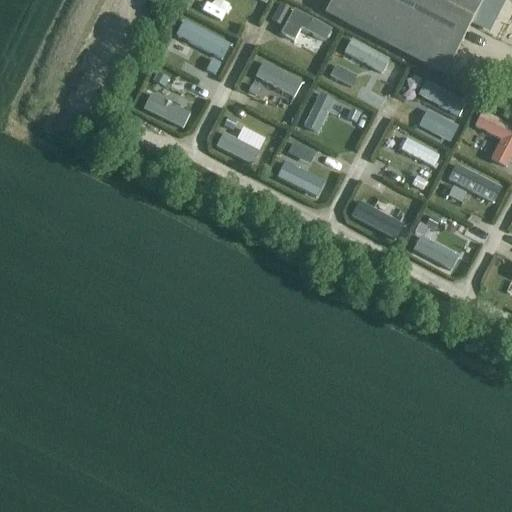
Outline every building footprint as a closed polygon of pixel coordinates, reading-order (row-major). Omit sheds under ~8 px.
[(216,0),(205,0),(201,8),(221,17),(227,5),(216,0)] [(445,76),(484,0),(332,0),(326,14),(445,76)] [(272,22),(282,27),(291,10),(282,5),(272,22)] [(331,30),(294,10),(280,34),(295,42),(302,30),(325,42),(331,30)] [(222,61),(231,43),(182,18),(173,36),(222,61)] [(352,45),(345,58),(381,79),(389,66),(352,45)] [(479,74),(498,85),(506,70),(487,60),(479,74)] [(319,72),(342,78),(345,67),(323,61),(319,72)] [(221,66),(213,62),(208,73),(215,77),(221,66)] [(264,67),(256,81),(295,103),(303,88),(264,67)] [(411,75),(404,95),(428,103),(435,84),(411,75)] [(153,83),(164,89),(168,81),(157,76),(153,83)] [(248,94),(255,98),(259,90),(252,87),(248,94)] [(292,115),(304,121),(315,99),(303,93),(292,115)] [(154,95),(146,110),(182,129),(189,114),(154,95)] [(320,97),(304,132),(317,139),(333,104),(320,97)] [(415,124),(451,142),(460,124),(425,105),(415,124)] [(511,164),(511,129),(482,115),(476,127),(503,141),(493,161),(510,169),(511,164)] [(237,124),(229,119),(224,128),(233,132),(237,124)] [(406,135),(397,152),(432,169),(440,152),(406,135)] [(258,160),(225,142),(220,151),(253,169),(258,160)] [(286,169),(278,185),(317,204),(325,188),(286,169)] [(458,169),(448,186),(494,212),(504,194),(458,169)] [(426,183),(418,179),(417,178),(413,187),(422,192),(426,183)] [(359,206),(351,222),(398,247),(406,231),(359,206)] [(422,238),(413,256),(451,277),(461,259),(422,238)]
